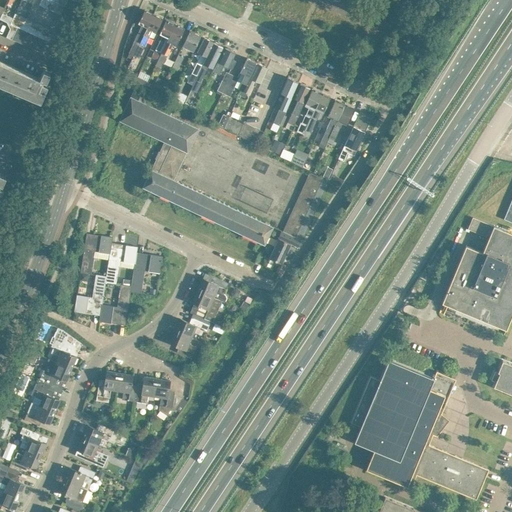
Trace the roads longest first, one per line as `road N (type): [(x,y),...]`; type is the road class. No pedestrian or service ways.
road 1 (motorway): [(508,0),(169,511)]
road 2 (motorway): [(200,511),(511,41)]
road 3 (unclassified): [(251,511),(511,101)]
road 4 (residential): [(28,511),(79,382),(90,364),(163,316),(184,278),(189,247)]
road 5 (residential): [(386,105),(385,123),(274,284),(189,247)]
road 6 (tertiary): [(63,190),(121,0)]
road 7 (tertiary): [(0,354),(63,190)]
road 8 (unknown): [(46,324),(192,385)]
road 9 (residential): [(189,247),(63,190)]
road 10 (residential): [(289,56),(170,0)]
